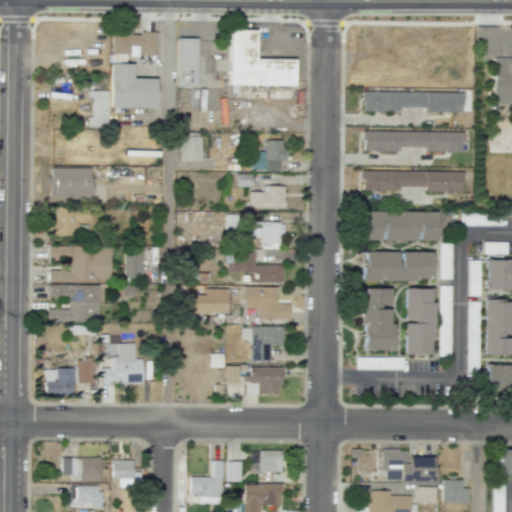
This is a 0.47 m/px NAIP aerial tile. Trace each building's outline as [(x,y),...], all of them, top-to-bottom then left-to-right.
[(154,55),(155,33),(130,32),(130,31),(110,30),(110,54),(154,55)] [(227,30),(227,85),(292,85),(292,59),(253,59),(253,30),(227,30)] [(174,38),(173,87),(194,87),(195,38),(174,38)] [(511,57),(492,57),(491,104),(511,104),(511,57)] [(108,63),(108,107),(154,108),(154,78),(131,78),(131,64),(108,63)] [(86,127),(105,127),(106,91),(86,90),(86,98),(91,98),(90,117),(86,117),(86,127)] [(460,92),(360,91),(360,111),(398,111),(398,107),(424,107),(424,112),(460,112),(460,92)] [(460,132),(360,130),(360,151),(398,151),(398,146),(423,146),(423,151),(460,152),(460,132)] [(179,161),(199,160),(199,136),(178,137),(179,161)] [(251,170),(277,171),(277,161),(283,161),(283,140),(263,140),(263,152),(256,151),(256,159),(251,159),(251,170)] [(89,167),(48,167),(48,177),(47,177),(47,198),(89,198),(89,167)] [(397,191),(397,186),(423,186),(423,192),(460,192),(460,171),(359,171),(360,191),(397,191)] [(282,208),(282,186),(262,186),(262,192),(247,191),(246,207),(282,208)] [(46,235),(75,236),(75,223),(87,223),(87,207),(53,207),(52,220),(46,219),(46,235)] [(447,211),(360,211),(360,240),(379,240),(415,240),(434,240),(434,231),(447,231),(447,211)] [(248,237),(259,237),(258,243),(281,243),(281,222),(248,221),(248,237)] [(108,246),(46,245),(46,257),(67,258),(67,270),(46,270),(45,281),(107,282),(108,246)] [(140,279),(140,250),(121,250),(121,279),(140,279)] [(397,251),(397,252),(361,251),(361,280),(429,281),(430,252),(397,251)] [(282,265),(252,264),(252,253),(229,252),(229,272),(248,272),(248,282),(281,282),(282,265)] [(511,259),(484,260),(484,289),(511,288),(511,259)] [(45,321),(97,322),(97,285),(45,284),(45,298),(66,298),(66,309),(45,308),(45,321)] [(288,303),(275,303),(275,287),(242,286),(241,307),(255,307),(254,319),(287,319),(288,303)] [(183,312),(225,313),(226,289),(203,288),(203,294),(184,294),(183,312)] [(360,350),(391,350),(391,323),(388,323),(388,307),(388,288),(360,288),(360,350)] [(402,321),(402,354),(431,354),(431,288),(402,288),(402,321)] [(510,355),(511,300),(482,300),(481,354),(510,355)] [(248,360),(268,361),(268,345),(281,345),(281,326),(239,326),(239,341),(249,341),(248,360)] [(140,382),(140,358),(133,359),(133,343),(115,343),(116,357),(107,357),(107,367),(98,367),(99,383),(140,382)] [(90,382),(91,358),(75,358),(74,382),(90,382)] [(511,364),(483,364),(483,393),(511,393),(511,364)] [(222,382),(235,383),(236,366),(222,365),(222,382)] [(279,366),(244,367),(244,394),(275,394),(275,386),(279,386),(279,366)] [(73,368),(42,368),(42,395),(72,396),(73,368)] [(497,474),(511,473),(511,448),(497,449),(497,474)] [(433,456),(405,456),(405,449),(379,449),(379,470),(383,470),(383,481),(432,482),(433,456)] [(279,471),(279,450),(247,450),(246,471),(279,471)] [(99,457),(59,457),(59,475),(68,475),(68,480),(99,480),(99,457)] [(131,460),(110,459),(110,478),(118,479),(118,487),(130,487),(131,460)] [(188,476),(187,493),(197,494),(197,503),(219,503),(220,460),(207,460),(207,477),(188,476)] [(238,461),(224,461),(224,481),(238,481),(238,461)] [(439,502),(466,503),(467,488),(459,488),(460,480),(440,479),(439,502)] [(240,511),(256,511),(257,504),(278,505),(278,484),(241,483),(240,511)] [(98,508),(98,486),(68,486),(68,502),(91,502),(90,508),(98,508)] [(414,502),(433,502),(434,487),(415,486),(414,502)] [(407,511),(407,495),(387,495),(387,490),(367,490),(367,511),(407,511)]
